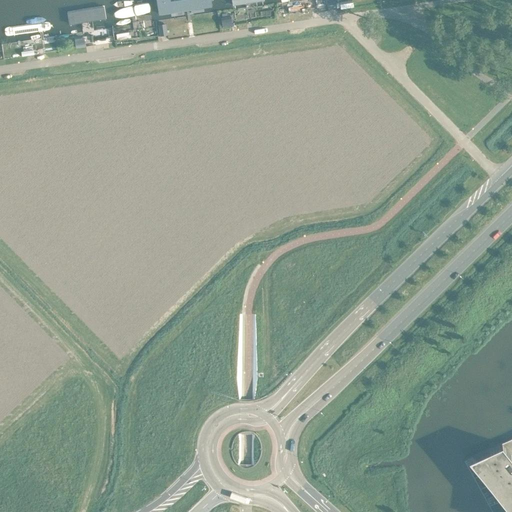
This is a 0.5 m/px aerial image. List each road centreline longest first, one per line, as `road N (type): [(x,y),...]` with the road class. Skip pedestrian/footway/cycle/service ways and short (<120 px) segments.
road 1 (residential): [(340,18),(0,67)]
road 2 (secondary): [(502,179),(286,388)]
road 3 (secondary): [(323,391),(511,208)]
road 4 (residential): [(502,179),(340,18)]
